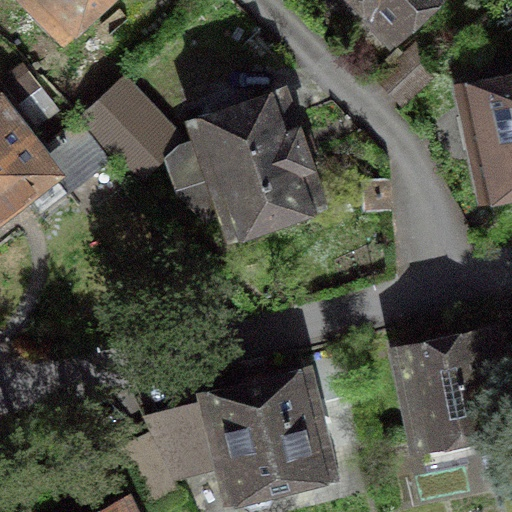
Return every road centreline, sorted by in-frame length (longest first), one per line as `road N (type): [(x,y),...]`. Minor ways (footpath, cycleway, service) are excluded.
road 1 (residential): [(0,395),(446,276),(503,271)]
road 2 (residential): [(503,271),(279,0)]
